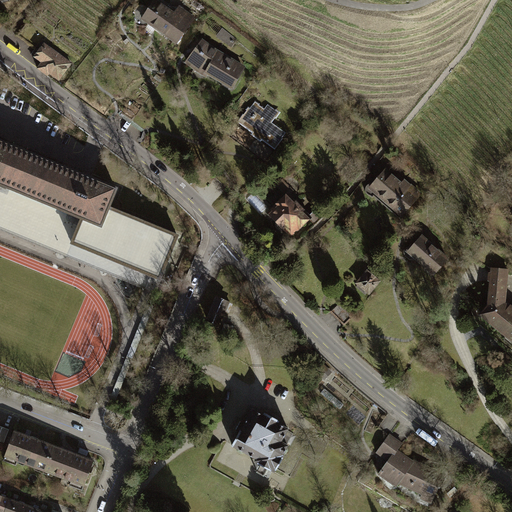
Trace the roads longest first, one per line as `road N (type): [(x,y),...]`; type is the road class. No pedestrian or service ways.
road 1 (tertiary): [(226,237),(378,390),(511,488)]
road 2 (tertiary): [(0,50),(155,165),(226,237)]
road 3 (residential): [(128,450),(204,269),(226,237)]
road 4 (residential): [(0,401),(128,450)]
